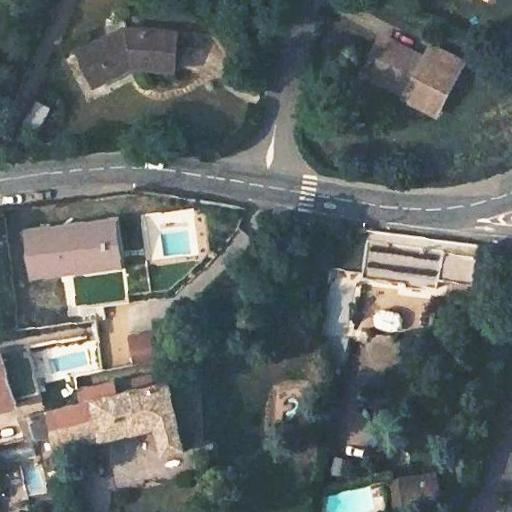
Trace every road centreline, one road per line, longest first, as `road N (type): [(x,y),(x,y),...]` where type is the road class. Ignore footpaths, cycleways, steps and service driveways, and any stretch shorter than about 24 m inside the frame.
road 1 (tertiary): [(261,185),(124,165),(0,182)]
road 2 (tertiary): [(511,190),(462,206),(386,207),(261,185)]
road 3 (residential): [(261,185),(302,0)]
